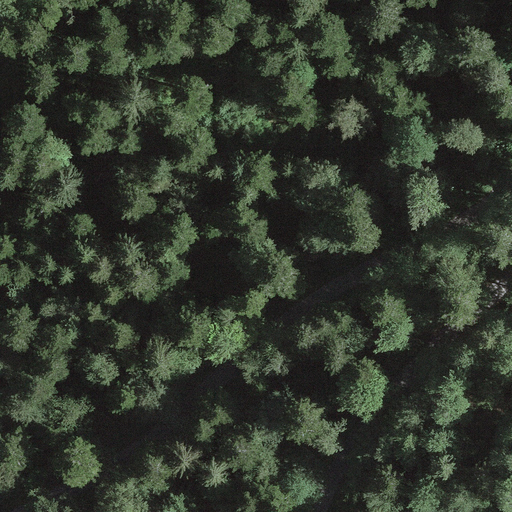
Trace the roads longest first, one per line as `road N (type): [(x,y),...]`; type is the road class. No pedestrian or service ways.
road 1 (unclassified): [(21,511),(117,463),(330,291),(481,211),(511,183)]
road 2 (unclassified): [(511,277),(417,358),(378,404),(318,511)]
